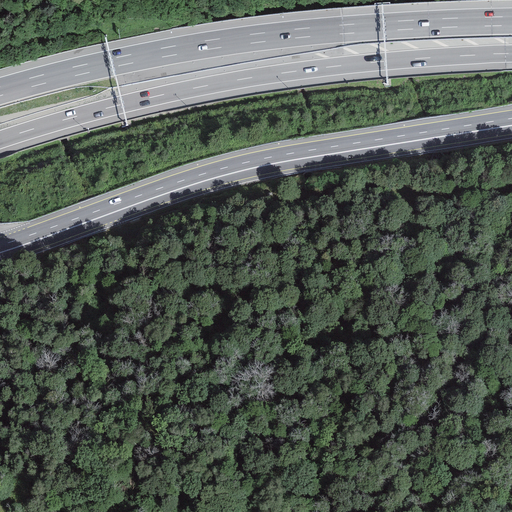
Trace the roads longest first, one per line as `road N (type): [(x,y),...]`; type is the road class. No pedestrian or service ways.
road 1 (primary): [(511,121),(243,166),(0,248)]
road 2 (motorway): [(0,139),(252,77),(511,53)]
road 3 (motorway): [(511,21),(254,38),(0,90)]
road 4 (track): [(511,194),(375,189),(297,198)]
